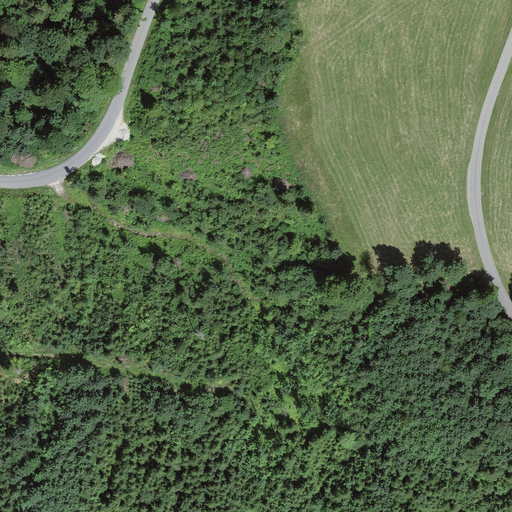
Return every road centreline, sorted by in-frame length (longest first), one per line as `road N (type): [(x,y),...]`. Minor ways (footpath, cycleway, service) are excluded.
road 1 (unclassified): [(511,37),(489,96),(473,187),(484,248),(511,316)]
road 2 (unclassified): [(154,0),(96,142),(44,179),(0,183)]
